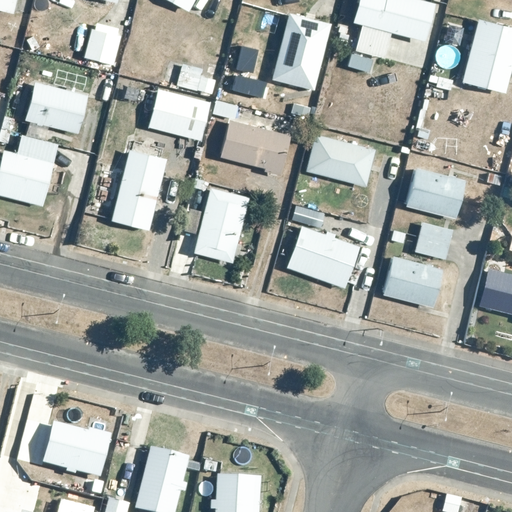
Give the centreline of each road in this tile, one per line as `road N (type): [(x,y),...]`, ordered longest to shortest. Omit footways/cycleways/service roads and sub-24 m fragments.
road 1 (residential): [(0,276),(368,371)]
road 2 (residential): [(355,421),(0,331)]
road 3 (residential): [(511,462),(355,421)]
road 4 (residential): [(368,371),(511,407)]
